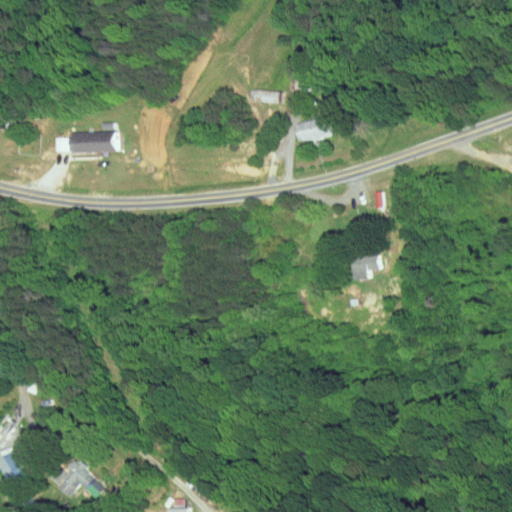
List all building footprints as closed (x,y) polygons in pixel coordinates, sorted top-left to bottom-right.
[(290,134),(327,129),(325,111),(287,115),(290,134)] [(65,145),(113,144),(113,125),(65,126),(65,145)] [(46,144),(59,144),(59,131),(46,131),(46,144)] [(369,201),(378,200),(376,184),(366,185),(369,201)] [(91,486),(100,475),(85,462),(77,471),(72,466),(60,481),(72,491),(82,479),(91,486)] [(174,511),(174,499),(150,500),(150,511),(174,511)]
